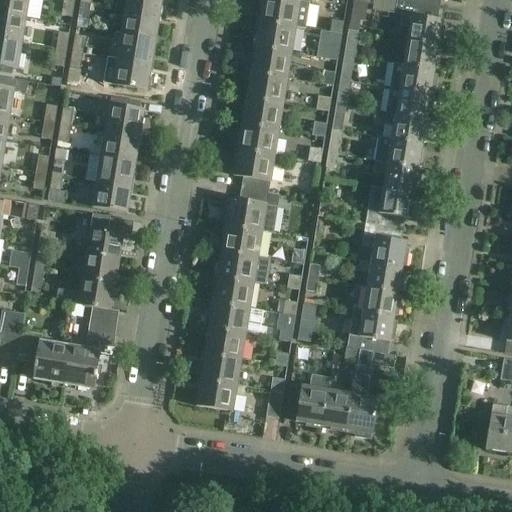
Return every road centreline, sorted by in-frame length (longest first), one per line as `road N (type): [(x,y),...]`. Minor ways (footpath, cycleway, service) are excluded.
road 1 (residential): [(419,492),(499,0)]
road 2 (residential): [(136,445),(205,0)]
road 3 (residential): [(419,492),(136,445)]
road 4 (residential): [(136,445),(0,421)]
